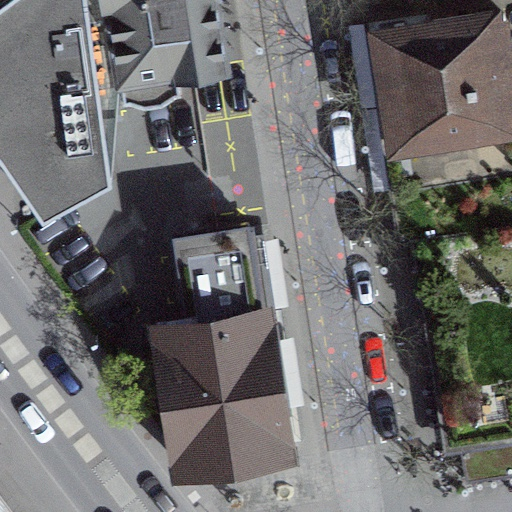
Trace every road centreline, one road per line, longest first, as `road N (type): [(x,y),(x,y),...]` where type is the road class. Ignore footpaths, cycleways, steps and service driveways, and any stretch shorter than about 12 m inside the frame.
road 1 (residential): [(361,511),(278,0)]
road 2 (primary): [(0,329),(134,511)]
